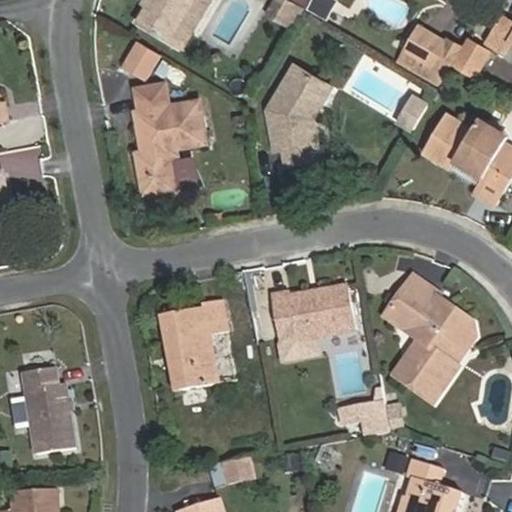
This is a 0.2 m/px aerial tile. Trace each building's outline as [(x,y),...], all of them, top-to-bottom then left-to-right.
[(152,0),(138,24),(170,42),(194,0),(152,0)] [(303,9),(287,0),(279,0),(271,14),(293,26),(303,9)] [(448,0),(435,24),(449,32),(467,0),(448,0)] [(511,21),(504,17),(488,42),(506,53),(511,42),(511,21)] [(420,27),(402,58),(428,72),(446,41),(420,27)] [(161,54),(138,41),(125,64),(148,78),(161,54)] [(461,50),(446,41),(428,72),(443,81),(461,50)] [(325,100),(317,95),(324,82),(296,65),(269,110),(276,150),(285,149),(288,165),(322,159),(315,118),(325,100)] [(415,95),(405,112),(420,121),(430,104),(415,95)] [(147,128),(151,149),(138,152),(143,178),(150,177),(153,191),(176,187),(171,157),(177,148),(208,143),(200,100),(137,112),(140,129),(147,128)] [(0,122),(9,120),(6,105),(0,106),(0,103),(0,122)] [(420,121),(405,112),(400,121),(415,130),(420,121)] [(474,130),(447,113),(424,151),(453,168),(458,160),(484,175),(474,192),(497,206),(511,181),(511,176),(493,165),(510,136),(481,118),(474,130)] [(0,172),(0,247),(7,246),(1,211),(11,209),(4,172),(0,172)] [(385,318),(419,341),(395,376),(438,406),(461,369),(450,361),(466,337),(474,342),(478,338),(476,323),(458,310),(438,297),(441,293),(415,276),(385,318)] [(315,338),(357,330),(350,286),(292,297),(291,294),(273,297),(281,344),(283,344),(315,338)] [(203,309),(161,316),(176,393),(220,384),(211,336),(228,333),(223,301),(202,304),(203,309)] [(315,338),(283,344),(286,359),(317,354),(315,338)] [(60,386),(57,369),(25,373),(37,455),(77,449),(67,385),(60,386)] [(386,403),(343,411),(346,426),(364,423),(367,436),(391,432),(386,403)] [(235,444),(238,457),(271,450),(268,436),(235,444)] [(13,453),(0,453),(0,468),(13,469),(13,453)] [(386,471),(402,475),(407,458),(392,453),(386,471)] [(295,454),(282,457),(284,470),(298,468),(295,454)] [(255,479),(251,458),(224,464),(228,484),(255,479)] [(407,497),(402,511),(460,511),(466,495),(441,487),(447,471),(415,461),(410,478),(414,479),(408,498),(407,497)] [(59,511),(59,491),(15,492),(15,511),(59,511)] [(224,511),(221,502),(188,511),(224,511)]
